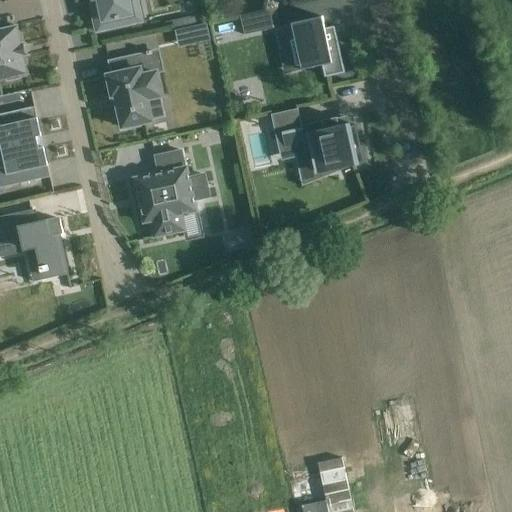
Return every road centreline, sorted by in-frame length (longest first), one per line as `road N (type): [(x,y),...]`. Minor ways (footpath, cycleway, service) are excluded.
road 1 (track): [(0,363),(511,156)]
road 2 (residential): [(51,0),(102,232),(134,297)]
road 3 (residential): [(378,0),(420,181)]
